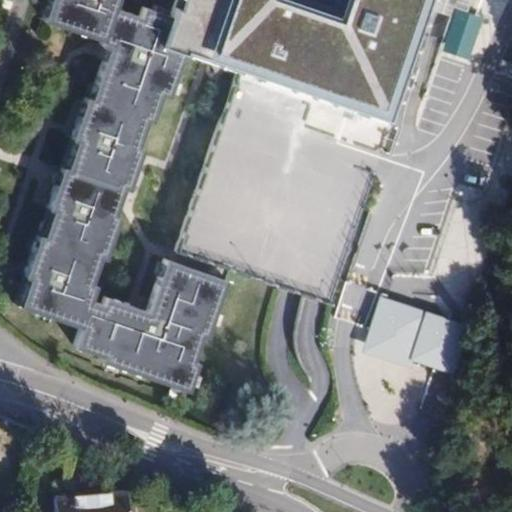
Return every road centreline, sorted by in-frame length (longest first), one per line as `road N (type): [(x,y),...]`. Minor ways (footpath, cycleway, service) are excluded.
road 1 (tertiary): [(376,511),(290,473),(111,418)]
road 2 (tertiary): [(111,418),(285,511)]
